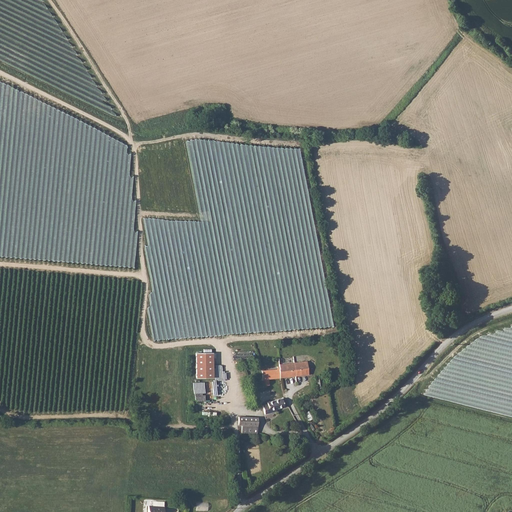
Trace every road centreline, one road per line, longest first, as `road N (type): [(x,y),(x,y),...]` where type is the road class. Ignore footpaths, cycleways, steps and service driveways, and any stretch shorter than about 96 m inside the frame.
road 1 (track): [(0,72),(131,142),(145,343),(219,338),(241,410),(260,416),(265,432),(300,430)]
road 2 (unclassified): [(511,308),(461,329),(406,387),(318,455)]
road 3 (track): [(49,0),(125,119),(127,136)]
road 4 (track): [(142,275),(0,263)]
